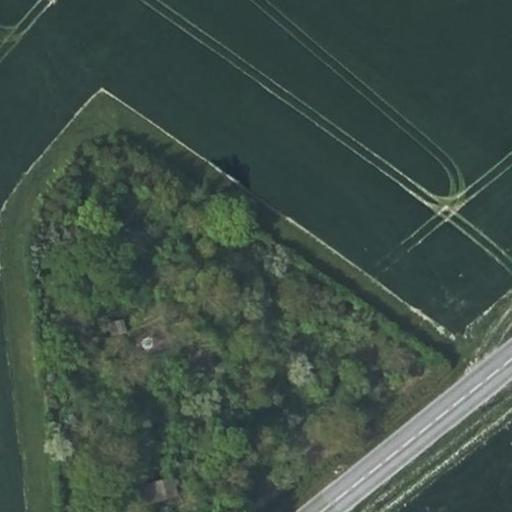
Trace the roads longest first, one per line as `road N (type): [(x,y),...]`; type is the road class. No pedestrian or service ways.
road 1 (track): [(511,309),(473,341),(438,341),(123,116),(99,115),(82,124),(19,206),(8,244),(38,511)]
road 2 (secondary): [(320,511),(511,358)]
road 3 (track): [(376,511),(511,403)]
